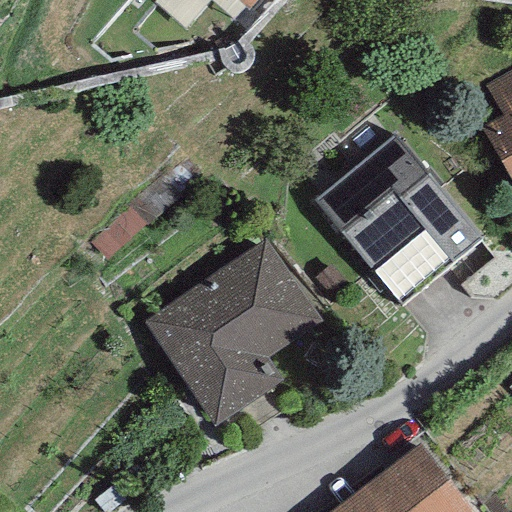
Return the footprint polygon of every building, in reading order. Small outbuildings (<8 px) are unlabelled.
[(502,114),(480,126),(511,179),(511,68),(485,83),(502,114)] [(481,234),(395,133),(314,198),(400,303),(481,234)] [(266,235),(144,318),(215,423),(284,376),(268,352),(321,316),(266,235)] [(475,511),(420,441),(359,489),(377,511),(475,511)] [(377,511),(359,489),(329,511),(377,511)]
